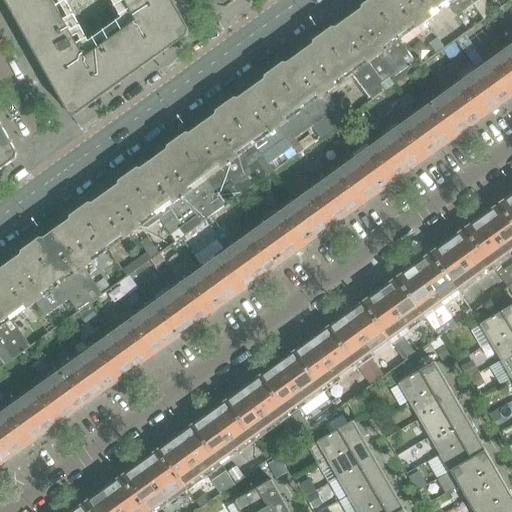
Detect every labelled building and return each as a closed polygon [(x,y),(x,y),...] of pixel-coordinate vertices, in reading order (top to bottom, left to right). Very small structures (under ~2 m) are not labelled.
[(189,30),(171,0),(3,0),(69,116),(76,117),(187,37),(189,30)] [(448,4),(445,0),(373,0),(372,1),(400,39),(416,27),(418,30),(434,18),(432,15),(448,4)] [(403,44),(399,39),(400,39),(372,1),(364,7),(363,11),(345,24),(336,30),(333,30),(324,36),(351,74),(372,102),(378,97),(384,92),(392,87),(417,69),(413,64),(414,64),(401,45),(403,44)] [(505,38),(499,29),(494,33),(500,42),(505,38)] [(500,42),(494,33),(489,37),(495,45),(500,42)] [(327,91),(351,74),(324,36),(315,42),(315,46),(296,59),(287,66),(284,65),(276,71),(314,126),(337,109),(338,109),(335,105),(327,91)] [(454,43),(443,52),(450,61),(461,53),(454,43)] [(511,98),(511,54),(507,47),(476,70),(489,87),(495,82),(508,101),(511,98)] [(460,71),(453,62),(448,66),(454,75),(460,71)] [(454,75),(448,66),(443,70),(449,78),(454,75)] [(508,101),(495,82),(489,87),(476,70),(445,92),(457,110),(450,115),(463,133),(508,101)] [(289,143),(314,126),(276,71),(267,78),(266,81),(252,91),(239,101),(235,100),(227,106),(252,142),(268,130),(271,134),(279,128),(289,142),(289,143)] [(402,100),(392,87),(384,92),(396,110),(400,107),(404,111),(408,108),(402,100)] [(463,133),(450,115),(457,110),(445,92),(414,114),(440,150),(463,133)] [(414,103),(408,95),(402,100),(408,108),(414,103)] [(356,113),(346,97),(344,98),(335,105),(338,109),(337,109),(345,121),(348,119),(356,113)] [(274,172),(252,142),(227,106),(218,113),(217,116),(209,122),(190,136),(187,135),(178,141),(224,208),(274,172)] [(440,150),(414,114),(384,136),(397,153),(403,148),(417,167),(440,150)] [(18,154),(9,139),(3,127),(0,128),(0,171),(16,160),(18,154)] [(369,136),(362,128),(357,132),(363,140),(369,136)] [(363,140),(357,132),(351,136),(358,144),(363,140)] [(417,167),(403,148),(397,153),(384,136),(353,158),(366,176),(359,181),(373,198),(417,167)] [(224,208),(178,141),(169,148),(169,151),(160,158),(152,163),(149,163),(129,177),(156,214),(171,234),(170,235),(175,243),(181,239),(201,225),(211,217),(224,208)] [(373,198),(359,181),(366,176),(353,158),(323,180),(348,216),(373,198)] [(323,169),(317,161),(311,165),(318,173),(323,169)] [(318,173),(311,165),(306,168),(312,177),(318,173)] [(140,225),(156,214),(129,177),(121,183),(120,186),(102,200),(93,206),(89,205),(81,212),(107,249),(125,237),(126,239),(142,228),(140,225)] [(348,216),(323,180),(292,202),(305,220),(313,214),(326,232),(348,216)] [(277,202),(271,193),(266,197),(272,206),(277,202)] [(511,196),(499,206),(511,223),(511,196)] [(272,206),(266,197),(260,201),(266,210),(272,206)] [(280,265),(326,232),(313,214),(305,220),(292,202),(262,224),(275,241),(267,247),(280,265)] [(511,250),(511,223),(499,206),(465,231),(491,265),(511,250)] [(84,270),(95,262),(93,260),(107,249),(81,212),(72,218),(71,221),(64,227),(63,228),(55,233),(52,232),(32,247),(66,296),(70,302),(86,290),(90,295),(98,289),(84,270)] [(257,282),(232,245),(227,239),(220,230),(211,217),(201,225),(210,238),(215,234),(226,249),(202,267),(214,285),(222,279),(235,298),(257,282)] [(280,265),(267,247),(275,241),(262,224),(232,245),(257,282),(280,265)] [(232,235),(225,226),(220,230),(227,239),(232,235)] [(467,283),(491,265),(465,231),(431,255),(457,290),(474,313),(484,306),(467,283)] [(160,255),(148,238),(140,244),(147,254),(152,260),(160,255)] [(66,296),(32,247),(23,253),(23,256),(4,270),(0,272),(0,304),(10,319),(28,306),(30,309),(36,304),(43,313),(66,296)] [(127,278),(151,261),(152,260),(147,254),(122,272),(127,278)] [(160,255),(152,260),(151,261),(156,268),(164,261),(160,255)] [(432,308),(457,290),(431,255),(397,279),(423,314),(439,338),(447,332),(437,318),(439,317),(432,308)] [(186,267),(180,259),(174,263),(181,271),(186,267)] [(181,271),(174,263),(169,266),(176,275),(181,271)] [(511,284),(511,265),(498,275),(507,288),(511,284)] [(191,330),(235,298),(222,279),(214,285),(202,267),(171,289),(184,307),(176,312),(191,330)] [(423,314),(397,279),(362,305),(389,339),(405,362),(416,354),(411,348),(405,352),(394,335),(423,314)] [(191,330),(176,312),(184,307),(171,289),(140,311),(167,347),(191,330)] [(141,300),(134,291),(128,296),(135,305),(141,300)] [(135,305),(128,296),(117,304),(123,313),(135,305)] [(30,347),(10,319),(0,304),(0,369),(6,365),(2,359),(9,354),(14,360),(30,347)] [(389,339),(362,305),(329,329),(355,364),(389,339)] [(491,344),(511,331),(511,306),(481,324),(481,325),(480,325),(480,326),(477,328),(479,333),(485,330),(492,342),(490,343),(491,344)] [(98,318),(90,307),(79,315),(87,326),(98,318)] [(167,347),(140,311),(110,333),(123,351),(129,346),(143,364),(167,347)] [(55,329),(66,321),(60,314),(50,322),(55,329)] [(54,330),(46,319),(40,323),(48,334),(54,330)] [(355,364),(329,329),(295,353),(321,388),(355,364)] [(501,362),(511,355),(511,331),(491,344),(487,346),(489,350),(495,348),(502,360),(500,361),(501,362)] [(98,396),(143,364),(129,346),(123,351),(110,333),(79,355),(92,373),(85,378),(98,396)] [(321,388),(295,353),(261,378),(287,413),(321,388)] [(98,396),(85,378),(92,373),(79,355),(49,377),(75,413),(98,396)] [(511,379),(511,378),(511,355),(501,362),(497,364),(500,368),(505,365),(511,377),(511,378),(511,379)] [(50,366),(43,357),(38,362),(44,370),(50,366)] [(44,370),(38,362),(32,366),(39,374),(44,370)] [(478,372),(472,362),(460,368),(467,379),(478,372)] [(409,403),(445,382),(434,363),(417,373),(412,365),(402,371),(406,379),(400,383),(398,384),(399,385),(395,387),(398,392),(403,389),(410,401),(409,402),(409,403)] [(485,385),(479,375),(469,380),(474,391),(485,385)] [(75,413),(49,377),(17,399),(31,418),(38,412),(52,430),(75,413)] [(287,413),(261,378),(227,402),(252,438),(287,413)] [(419,420),(455,400),(445,382),(409,403),(405,405),(408,409),(413,406),(420,419),(419,420)] [(0,455),(6,463),(52,430),(38,412),(31,418),(17,399),(0,411),(0,438),(0,440),(0,439),(0,455)] [(367,411),(360,399),(350,405),(357,417),(367,411)] [(429,438),(466,417),(455,400),(419,420),(416,423),(418,427),(424,424),(431,436),(429,437),(429,438)] [(252,438),(227,402),(193,427),(219,462),(252,438)] [(299,412),(292,418),(304,434),(312,429),(299,412)] [(440,456),(476,435),(466,417),(429,438),(426,440),(428,445),(434,442),(441,454),(439,455),(440,456)] [(328,461),(364,441),(353,422),(318,442),(317,443),(317,444),(314,446),(316,450),(322,448),(329,460),(327,461),(328,461)] [(219,462),(193,427),(159,451),(184,487),(219,462)] [(451,472),(486,452),(476,435),(440,456),(436,458),(438,462),(444,459),(451,472)] [(338,479),(374,458),(364,441),(328,461),(324,464),(326,468),(332,465),(339,477),(337,478),(338,479)] [(149,511),(184,487),(159,451),(123,478),(147,511),(149,511)] [(460,486),(494,467),(486,452),(451,472),(449,472),(450,473),(452,472),(460,486)] [(288,473),(280,458),(266,466),(274,481),(288,473)] [(348,497),(384,476),(374,458),(338,479),(334,481),(337,486),(342,483),(349,495),(348,496),(348,497)] [(468,501),(503,481),(494,467),(460,486),(458,487),(458,488),(460,487),(468,501)] [(235,485),(227,473),(213,483),(221,494),(235,485)] [(362,511),(394,494),(384,476),(348,497),(344,499),(347,503),(352,500),(359,511),(362,511)] [(147,511),(123,478),(86,504),(91,511),(147,511)] [(260,511),(282,499),(271,480),(236,500),(237,501),(235,502),(236,503),(232,505),(235,509),(240,506),(243,511),(260,511)] [(474,511),(481,511),(511,496),(503,481),(468,501),(466,502),(467,502),(468,501),(474,511)] [(402,511),(404,511),(394,494),(362,511),(402,511)] [(511,511),(511,497),(511,496),(481,511),(511,511)] [(289,511),(282,499),(260,511),(289,511)]
